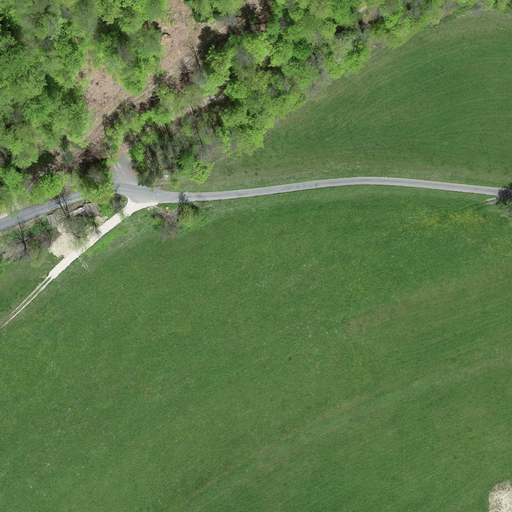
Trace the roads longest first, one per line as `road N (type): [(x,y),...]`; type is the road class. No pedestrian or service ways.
road 1 (unclassified): [(0,226),(103,189),(202,196),(338,179),(511,192)]
road 2 (track): [(257,0),(33,183),(14,203),(14,220)]
road 3 (track): [(120,188),(139,138),(294,56),(369,0)]
road 4 (track): [(0,326),(146,192)]
